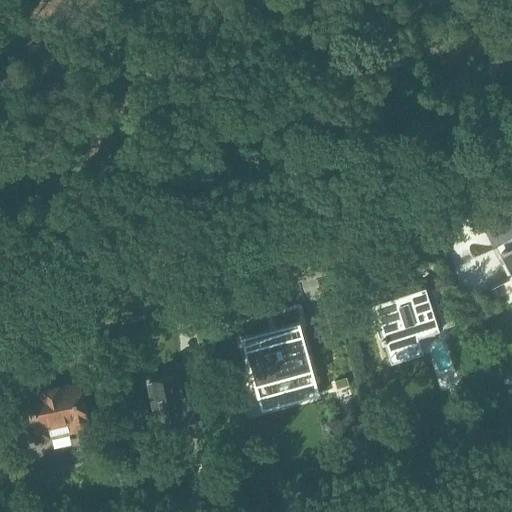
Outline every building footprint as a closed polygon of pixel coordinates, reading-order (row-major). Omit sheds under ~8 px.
[(511,248),(500,254),(511,277),(511,248)] [(404,295),(405,298),(370,310),(383,351),(379,357),(381,357),(384,351),(387,350),(391,364),(424,353),(419,338),(440,331),(426,288),(404,295)] [(255,387),(258,397),(315,381),(312,372),(313,372),(304,340),(300,328),(243,344),(247,355),(246,355),(255,388),(255,387)] [(181,395),(176,374),(148,380),(156,412),(150,414),(149,420),(153,424),(159,425),(159,426),(204,416),(199,391),(181,395)] [(20,396),(30,443),(50,439),(52,440),(69,436),(71,434),(94,429),(90,413),(86,413),(80,383),(69,386),(68,383),(32,391),(32,393),(20,396)] [(336,386),(338,393),(350,390),(348,383),(336,386)]
